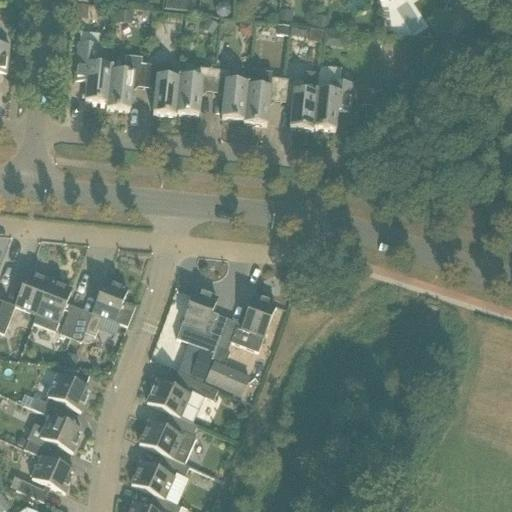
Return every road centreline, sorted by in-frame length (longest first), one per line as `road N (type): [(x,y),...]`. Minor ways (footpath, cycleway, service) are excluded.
road 1 (tertiary): [(511,286),(327,225),(179,207)]
road 2 (residential): [(344,166),(36,135)]
road 3 (residential): [(173,248),(111,431),(102,511)]
road 4 (residential): [(0,229),(173,248)]
road 5 (residential): [(173,248),(337,266)]
road 6 (tertiary): [(179,207),(30,191)]
road 7 (residential): [(36,135),(49,0)]
